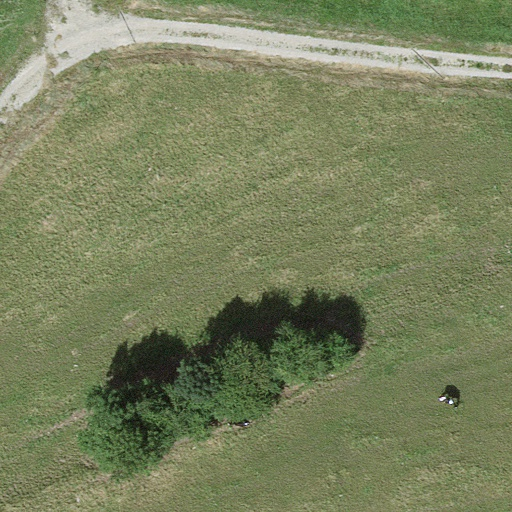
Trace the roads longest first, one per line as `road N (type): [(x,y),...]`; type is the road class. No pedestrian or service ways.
road 1 (track): [(511,65),(214,41),(88,18)]
road 2 (track): [(88,18),(0,117)]
